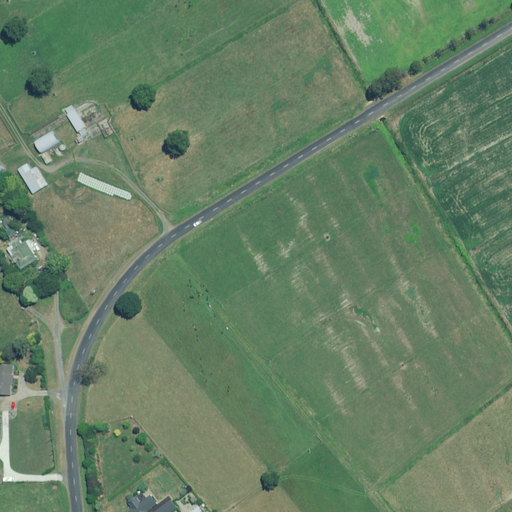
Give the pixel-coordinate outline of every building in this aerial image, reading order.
[(92,136),(88,129),(74,105),(68,109),(70,113),(69,114),(80,133),(81,133),(82,135),(75,139),(78,144),(92,136)] [(113,133),(105,120),(99,123),(107,137),(113,133)] [(61,142),(55,131),(37,141),(43,152),(61,142)] [(54,161),(49,152),(43,155),(48,164),(54,161)] [(33,170),(29,164),(20,169),(35,194),(49,185),(38,167),(33,170)] [(11,238),(21,232),(16,223),(6,229),(11,238)] [(22,244),(19,239),(12,244),(13,245),(9,248),(23,270),(40,259),(35,250),(37,249),(31,239),(22,244)] [(16,366),(0,364),(0,412),(1,412),(2,394),(14,395),(16,366)] [(159,503),(153,494),(142,502),(138,496),(129,502),(134,509),(129,511),(174,511),(180,508),(174,499),(156,511),(148,511),(159,503)]
